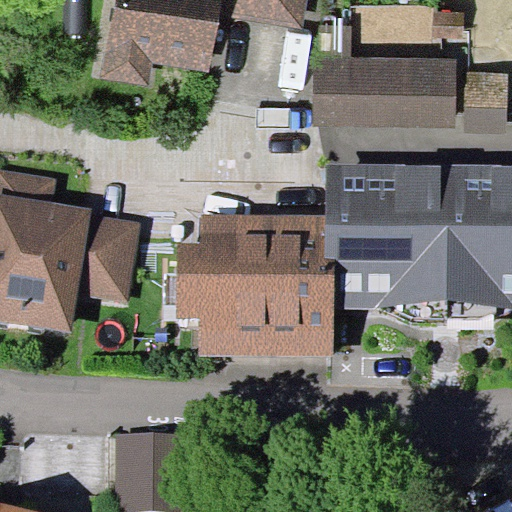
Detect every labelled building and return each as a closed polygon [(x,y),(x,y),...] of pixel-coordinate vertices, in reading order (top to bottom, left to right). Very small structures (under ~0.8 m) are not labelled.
[(210,72),(220,15),(222,0),(115,0),(102,77),(150,85),(154,62),(210,72)] [(222,0),(220,15),(304,29),(308,0),(222,0)] [(464,11),(434,11),(434,37),(463,37),(464,11)] [(457,58),(314,58),(314,126),(455,126),(457,58)] [(508,73),(467,72),(466,131),(507,131),(508,73)] [(511,165),(326,163),(326,215),(325,268),(336,268),(335,308),(511,310),(511,165)] [(57,178),(0,168),(0,320),(72,332),(78,297),(128,304),(140,222),(90,214),(92,208),(53,202),(57,178)] [(335,355),(335,308),(336,268),(325,268),(326,215),(201,213),(201,243),(179,243),(178,319),(200,319),(200,353),(335,355)] [(179,511),(181,433),(118,432),(116,511),(140,511),(179,511)]
